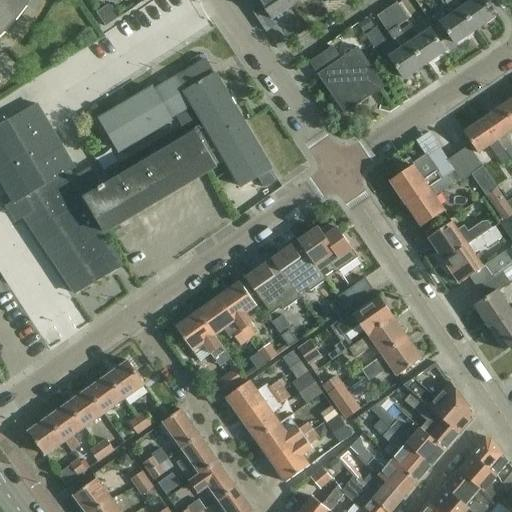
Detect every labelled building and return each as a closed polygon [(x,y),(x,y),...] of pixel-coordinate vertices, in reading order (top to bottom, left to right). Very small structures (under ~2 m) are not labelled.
[(0,0),(0,31),(1,31),(16,14),(24,0),(0,0)] [(170,0),(167,2),(173,12),(180,7),(175,0),(170,0)] [(272,20),(293,6),(289,0),(243,0),(254,15),(264,9),(272,20)] [(455,0),(439,0),(443,4),(445,3),(453,14),(441,22),(456,45),(476,31),(455,0)] [(455,0),(476,31),(497,17),(485,0),(473,0),(471,2),(470,0),(455,0)] [(398,27),(408,20),(397,4),(387,10),(398,27)] [(401,31),(398,27),(387,10),(377,17),(400,50),(389,57),(404,79),(425,66),(410,44),(401,31)] [(410,44),(425,66),(445,52),(430,30),(419,37),(411,24),(401,31),(410,44)] [(312,61),(321,73),(317,75),(344,114),(384,87),(358,48),(341,60),(332,47),(312,61)] [(206,61),(168,84),(153,92),(152,89),(150,90),(150,91),(128,104),(121,102),(119,109),(102,119),(100,120),(119,152),(121,151),(120,150),(169,121),(169,122),(171,121),(169,119),(188,108),(195,110),(206,128),(214,141),(204,147),(206,150),(216,166),(225,161),(242,188),(272,170),(215,74),(214,74),(206,61)] [(109,241),(105,234),(85,199),(77,186),(87,180),(82,173),(73,179),(69,172),(74,169),(36,105),(7,122),(0,125),(0,178),(15,204),(11,206),(19,219),(24,217),(76,295),(116,271),(102,246),(108,242),(111,247),(112,246),(109,241)] [(214,141),(206,128),(196,134),(196,133),(105,187),(104,185),(98,189),(99,191),(85,199),(105,234),(217,167),(216,166),(206,150),(204,147),(214,141)] [(458,154),(472,175),(482,167),(468,147),(458,154)] [(406,205),(443,180),(455,172),(448,161),(440,149),(391,183),(406,205)] [(472,175),(458,154),(448,161),(455,172),(460,180),(461,182),(472,175)] [(455,172),(443,180),(406,205),(421,227),(444,211),(435,197),(460,180),(455,172)] [(511,182),(503,187),(511,203),(511,182)] [(511,211),(504,199),(495,205),(505,220),(511,215),(511,211)] [(298,242),(300,245),(301,245),(324,277),(334,271),(336,274),(358,258),(333,222),(312,237),(310,233),(298,242)] [(429,239),(444,262),(490,231),(486,226),(482,223),(468,233),(464,227),(458,231),(453,223),(429,239)] [(494,228),(490,231),(444,262),(459,284),(483,268),(473,254),(485,246),(487,248),(502,238),(494,228)] [(301,245),(300,245),(286,255),(284,252),(272,260),(274,263),(275,263),(298,296),(307,289),(309,292),(326,280),(324,277),(301,245)] [(483,268),(491,280),(502,272),(511,265),(511,248),(483,268)] [(275,263),(274,263),(260,273),(258,270),(246,279),(271,315),(281,307),(283,310),(300,298),(298,296),(275,263)] [(475,307),(490,329),(511,314),(511,312),(498,292),(510,284),(502,272),(491,280),(478,289),(485,300),(475,307)] [(338,297),(346,309),(373,290),(365,279),(338,297)] [(240,283),(218,298),(249,341),(257,335),(250,326),(253,324),(246,314),(257,307),(240,283)] [(218,298),(197,313),(214,337),(224,330),(231,339),(234,337),(243,349),(251,344),(249,341),(218,298)] [(360,325),(368,336),(393,319),(379,298),(337,327),(343,337),(360,325)] [(197,313),(176,328),(193,352),(199,361),(209,354),(213,359),(219,369),(231,361),(224,351),(214,337),(197,313)] [(511,314),(490,329),(505,351),(511,346),(511,314)] [(407,339),(393,319),(368,336),(348,350),(355,359),(375,345),(382,356),(407,339)] [(298,342),(290,331),(281,337),(289,348),(298,342)] [(326,333),(314,343),(329,361),(342,351),(326,333)] [(372,378),(389,366),(397,377),(422,359),(407,339),(382,356),(365,368),(372,378)] [(298,350),(308,365),(320,357),(310,342),(298,350)] [(258,353),(266,364),(277,356),(269,345),(258,353)] [(282,359),(297,380),(308,373),(293,352),(282,359)] [(258,354),(250,359),(257,370),(266,365),(258,354)] [(130,362),(111,375),(134,407),(152,394),(130,362)] [(237,368),(219,381),(227,392),(245,379),(237,368)] [(313,380),(308,373),(297,380),(303,388),(313,380)] [(134,407),(111,375),(94,387),(116,419),(134,407)] [(323,386),(328,394),(341,385),(336,377),(323,386)] [(415,380),(405,387),(411,392),(435,414),(459,434),(471,420),(472,413),(472,412),(456,390),(451,383),(436,399),(419,384),(415,380)] [(226,399),(241,420),(284,390),(278,382),(269,388),(267,385),(257,392),(250,382),(226,399)] [(349,395),(341,385),(328,394),(336,404),(349,395)] [(94,387),(76,400),(98,432),(116,419),(94,387)] [(284,390),(241,420),(256,441),(280,424),(273,414),(282,408),(280,404),(289,398),(284,390)] [(404,401),(428,422),(424,426),(421,423),(417,427),(445,450),(459,434),(435,414),(411,392),(404,401)] [(81,444),(98,432),(76,400),(58,412),(81,444)] [(337,415),(331,407),(321,415),(326,422),(337,415)] [(177,441),(182,449),(200,437),(181,410),(159,426),(172,444),(177,441)] [(41,425),(63,456),(81,444),(58,412),(41,425)] [(356,412),(346,419),(354,433),(365,427),(356,412)] [(445,450),(417,427),(414,430),(417,433),(414,437),(386,413),(379,421),(407,445),(431,466),(445,450)] [(144,421),(149,428),(158,421),(154,414),(144,421)] [(280,424),(256,441),(271,462),(295,445),(303,439),(313,432),(308,424),(298,430),(296,427),(289,417),(280,424)] [(139,435),(149,428),(144,421),(134,428),(139,435)] [(417,482),(431,466),(407,445),(379,421),(373,429),(394,447),(395,446),(401,451),(396,457),(393,455),(390,459),(417,482)] [(63,456),(41,425),(22,438),(45,470),(63,456)] [(303,439),(295,445),(271,462),(286,483),(310,466),(303,456),(312,449),(310,446),(319,439),(313,432),(303,439)] [(94,470),(130,447),(122,433),(85,457),(94,470)] [(218,462),(200,437),(182,449),(187,456),(177,463),(190,482),(218,462)] [(491,440),(491,439),(485,439),(472,455),(497,476),(508,463),(491,440)] [(403,498),(417,482),(390,459),(387,462),(390,465),(386,470),(373,458),(355,440),(349,446),(373,471),(379,477),(403,498)] [(162,451),(153,457),(143,464),(149,472),(167,459),(162,451)] [(497,476),(472,455),(458,471),(486,495),(495,507),(496,506),(495,506),(501,500),(492,492),(492,483),(497,477),(497,476)] [(343,460),(327,467),(334,484),(350,477),(343,460)] [(237,488),(218,462),(190,482),(198,493),(204,489),(209,496),(213,493),(219,501),(237,488)] [(159,465),(149,472),(154,480),(164,473),(159,465)] [(322,468),(310,478),(320,490),(332,479),(322,468)] [(366,486),(363,489),(366,492),(365,493),(386,511),(391,511),(403,498),(379,477),(373,471),(362,483),(366,486)] [(483,498),(486,495),(458,471),(444,487),(469,508),(480,495),(483,498)] [(77,511),(96,511),(122,493),(106,472),(69,500),(77,511)] [(354,479),(343,492),(355,505),(363,511),(362,511),(386,511),(365,493),(366,492),(363,489),(359,486),(355,481),(354,479)] [(157,499),(160,497),(153,487),(147,491),(154,501),(157,499)] [(430,503),(440,511),(465,511),(469,508),(444,487),(430,503)] [(253,511),(237,488),(219,501),(224,509),(220,511),(219,511),(253,511)] [(330,511),(343,496),(335,490),(322,505),(312,497),(300,511),(330,511)] [(135,511),(122,493),(96,511),(135,511)] [(167,506),(160,497),(157,499),(154,501),(160,511),(167,506)] [(184,511),(201,511),(206,509),(200,500),(188,508),(189,509),(184,511)] [(440,511),(430,503),(422,511),(440,511)]
